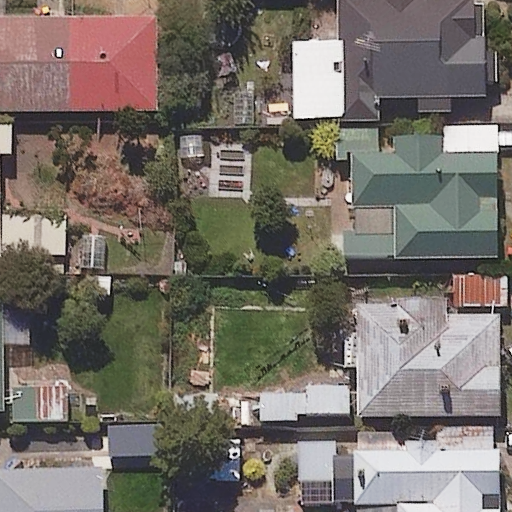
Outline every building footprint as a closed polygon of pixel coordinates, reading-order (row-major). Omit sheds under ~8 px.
[(296,48),(298,127),(387,124),(387,108),(421,107),(422,119),(461,118),(460,106),(495,105),(494,42),(484,42),(483,0),(467,1),(467,0),(391,0),(391,2),(345,3),(346,47),(296,48)] [(0,120),(165,117),(163,23),(0,26),(0,120)] [(402,146),(403,159),(360,161),(366,270),(511,262),(511,258),(505,126),(453,129),(453,143),(402,146)] [(6,220),(6,165),(20,165),(20,129),(0,128),(0,264),(6,265),(74,265),(75,220),(6,220)] [(452,280),(452,311),(368,312),(370,425),(509,423),(507,328),(507,279),(452,280)] [(34,306),(0,306),(0,418),(12,418),(10,352),(35,352),(34,306)] [(20,389),(21,429),(84,428),(84,389),(20,389)] [(356,420),(356,390),(262,393),(263,422),(356,420)] [(222,430),(221,399),(180,400),(180,431),(222,430)] [(498,435),(442,435),(442,450),(361,450),(360,511),(510,511),(511,459),(498,459),(498,435)] [(342,486),(341,446),(303,447),(304,487),(342,486)] [(110,511),(109,474),(0,478),(1,503),(0,502),(0,511),(110,511)]
